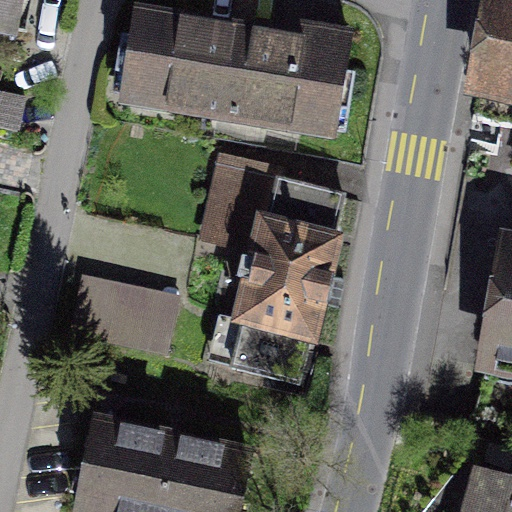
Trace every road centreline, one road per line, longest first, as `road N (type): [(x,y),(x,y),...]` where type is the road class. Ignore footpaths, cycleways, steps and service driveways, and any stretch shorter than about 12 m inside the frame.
road 1 (tertiary): [(444,0),(349,511)]
road 2 (residential): [(98,0),(0,474)]
